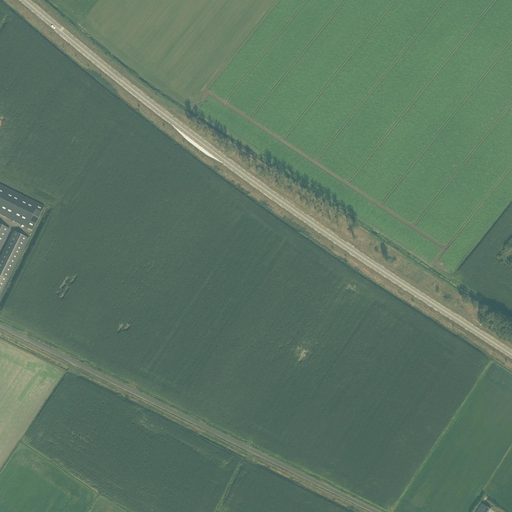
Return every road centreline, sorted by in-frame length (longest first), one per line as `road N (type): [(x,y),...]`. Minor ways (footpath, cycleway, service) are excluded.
road 1 (primary): [(24,0),(314,227),(511,355)]
road 2 (unclassified): [(361,511),(0,331)]
